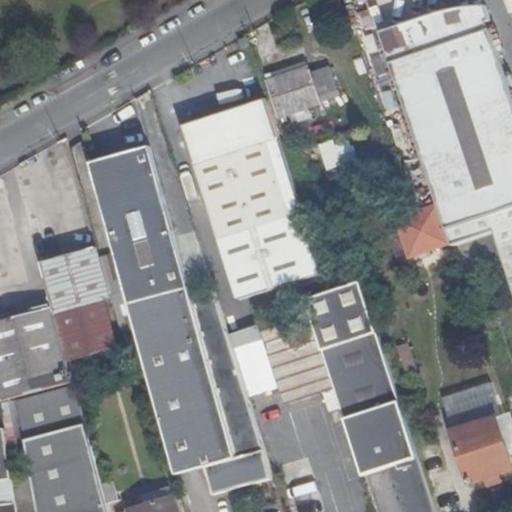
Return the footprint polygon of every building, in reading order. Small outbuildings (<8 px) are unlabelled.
[(375,0),(384,19),(417,3),(415,0),(375,0)] [(511,273),(511,90),(492,31),(482,34),(478,23),(491,19),(485,4),(466,4),(451,7),(428,13),(381,30),(424,156),(439,200),(452,239),(454,244),(470,238),(474,237),(479,235),(497,229),(499,236),(500,238),(503,248),(511,273)] [(243,49),(251,46),(248,38),(240,40),(243,49)] [(270,76),(272,82),(311,69),(309,63),(270,76)] [(313,74),(311,69),(272,82),(271,82),(283,116),(295,112),(298,123),(315,118),(311,107),(341,97),(331,68),(313,74)] [(204,122),(192,146),(242,303),(314,279),(257,105),(204,122)] [(186,128),(192,146),(204,122),(186,128)] [(321,147),(334,185),(347,181),(337,147),(335,142),(321,147)] [(349,143),(337,147),(347,181),(359,177),(349,143)] [(217,494),(276,478),(264,436),(230,331),(217,291),(194,299),(151,149),(96,164),(183,473),(209,466),(217,494)] [(412,252),(452,239),(439,200),(415,208),(399,213),(412,252)] [(479,235),(482,244),(500,238),(499,236),(497,229),(479,235)] [(454,244),(460,263),(476,257),(470,238),(454,244)] [(500,238),(482,244),(485,254),(503,248),(500,238)] [(99,248),(43,263),(51,289),(76,378),(106,370),(102,355),(121,350),(106,295),(112,293),(101,255),(99,248)] [(116,251),(101,255),(112,293),(122,329),(137,324),(116,251)] [(208,292),(217,289),(213,279),(205,281),(208,292)] [(363,279),(330,290),(358,380),(392,369),(363,279)] [(308,297),(310,305),(365,474),(391,466),(421,456),(392,369),(358,380),(330,290),(308,297)] [(0,380),(0,383),(15,382),(19,399),(76,384),(56,309),(0,323),(0,380)] [(335,390),(336,389),(312,315),(268,330),(292,404),(325,393),(332,411),(341,407),(335,390)] [(15,382),(0,383),(3,404),(19,399),(15,382)] [(111,511),(108,500),(103,482),(76,384),(19,399),(20,403),(26,439),(39,511),(111,511)] [(10,442),(26,439),(20,403),(5,405),(10,442)] [(455,429),(472,481),(511,467),(511,457),(498,415),(455,429)] [(7,430),(0,430),(0,511),(18,511),(14,480),(7,430)] [(439,511),(421,456),(391,466),(405,511),(439,511)] [(171,484),(182,482),(176,463),(166,465),(171,484)] [(14,480),(18,511),(36,511),(30,477),(14,480)] [(103,482),(108,500),(118,498),(113,479),(103,482)] [(120,511),(181,511),(177,495),(175,496),(172,485),(145,493),(148,503),(120,511)]
